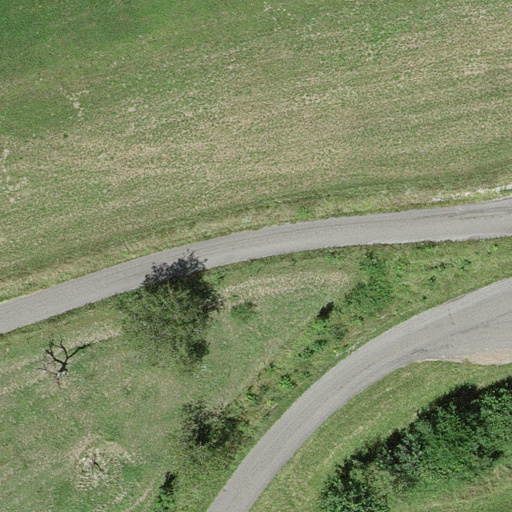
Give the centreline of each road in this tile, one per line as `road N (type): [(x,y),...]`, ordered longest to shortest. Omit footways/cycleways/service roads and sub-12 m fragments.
road 1 (track): [(0,318),(110,278),(243,246),(511,218)]
road 2 (track): [(511,289),(358,366),(285,428),(226,511)]
